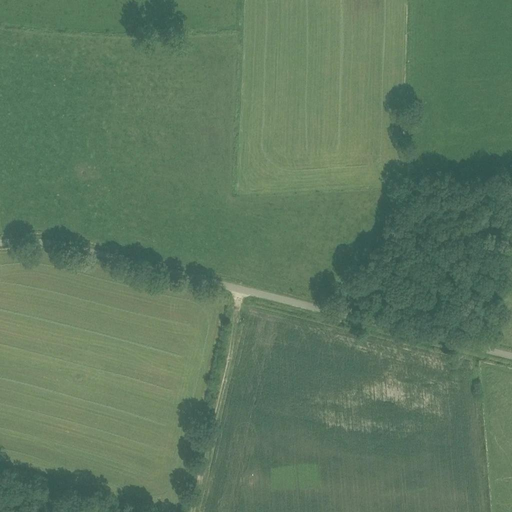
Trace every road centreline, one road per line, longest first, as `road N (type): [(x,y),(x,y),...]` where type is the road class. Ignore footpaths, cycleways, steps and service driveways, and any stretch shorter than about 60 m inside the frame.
road 1 (unclassified): [(511,356),(65,245),(0,242)]
road 2 (track): [(189,511),(240,288)]
